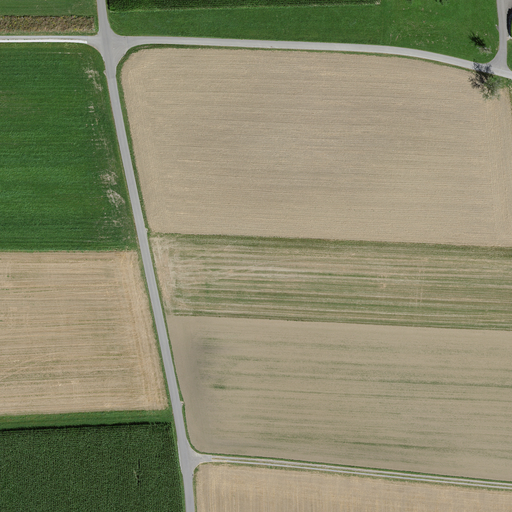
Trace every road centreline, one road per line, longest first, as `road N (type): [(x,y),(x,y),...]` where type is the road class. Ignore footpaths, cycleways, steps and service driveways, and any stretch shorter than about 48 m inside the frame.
road 1 (unclassified): [(189,511),(184,440),(101,0)]
road 2 (track): [(0,39),(397,50),(505,73)]
road 3 (track): [(511,487),(186,460)]
